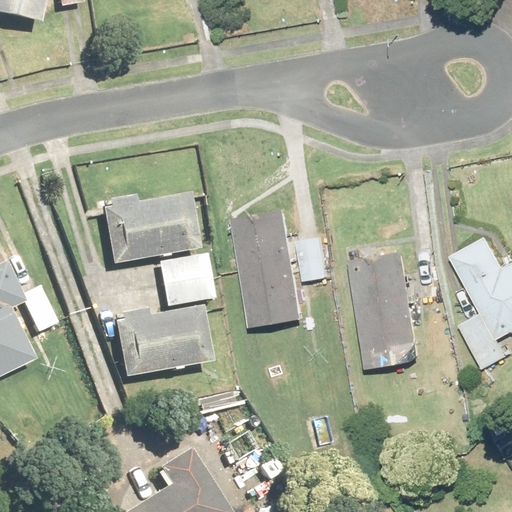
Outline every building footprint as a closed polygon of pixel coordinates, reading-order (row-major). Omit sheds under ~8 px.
[(0,0),(0,17),(41,27),(45,0),(0,0)] [(79,0),(58,0),(60,12),(81,8),(79,0)] [(187,193),(104,206),(113,267),(196,255),(187,193)] [(290,210),(237,219),(255,325),(308,315),(290,210)] [(511,252),(506,256),(494,235),(456,257),(488,312),(464,326),(488,368),(511,354),(511,351),(503,336),(511,330),(511,252)] [(327,238),(302,241),(307,284),(333,280),(327,238)] [(208,256),(160,263),(167,308),(215,301),(208,256)] [(413,257),(358,264),(371,368),(426,361),(413,257)] [(9,266),(0,270),(0,375),(31,361),(9,315),(25,307),(38,336),(58,327),(39,288),(22,296),(9,266)] [(204,307),(114,320),(122,376),(212,363),(204,307)] [(168,484),(122,511),(228,511),(189,448),(158,467),(168,484)] [(291,511),(282,497),(257,511),(291,511)]
